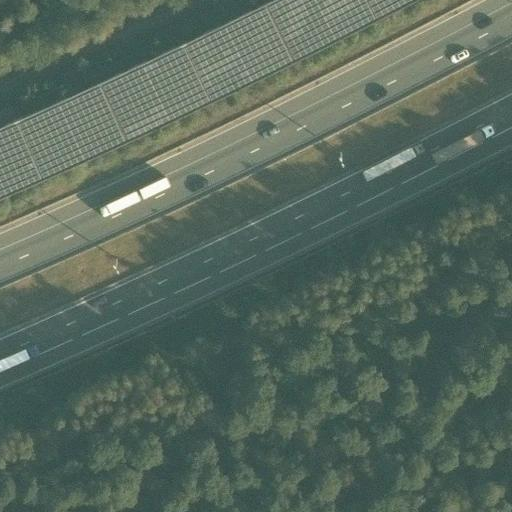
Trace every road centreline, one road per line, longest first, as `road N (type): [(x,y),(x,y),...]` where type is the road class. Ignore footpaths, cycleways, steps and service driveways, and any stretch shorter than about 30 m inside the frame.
road 1 (motorway): [(511,17),(306,123),(0,263)]
road 2 (motorway): [(0,358),(511,112)]
